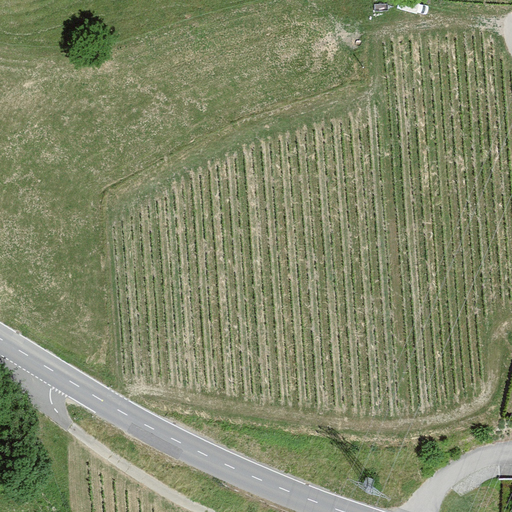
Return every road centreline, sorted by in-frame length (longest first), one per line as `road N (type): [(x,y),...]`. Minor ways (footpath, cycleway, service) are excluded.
road 1 (tertiary): [(0,338),(193,449),(342,511)]
road 2 (track): [(206,511),(63,421),(28,355)]
